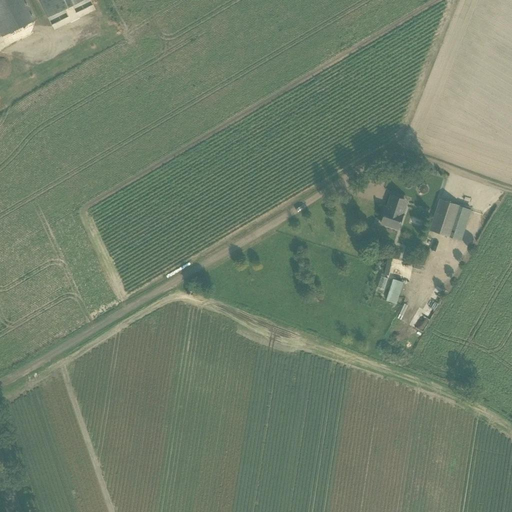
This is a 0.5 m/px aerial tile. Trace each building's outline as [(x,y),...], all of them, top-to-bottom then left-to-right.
[(0,0),(0,32),(2,37),(36,20),(26,0),(0,0)] [(38,0),(47,18),(48,18),(49,21),(51,25),(68,17),(66,13),(65,9),(72,6),(74,9),(76,13),(93,5),(91,1),(90,0),(38,0)] [(419,186),(418,189),(420,193),(424,194),(427,193),(429,189),(427,185),(423,184),(419,186)] [(386,208),(381,223),(398,229),(403,214),(407,201),(402,199),(390,195),(386,208)] [(429,230),(449,237),(459,205),(440,199),(429,230)] [(397,303),(404,282),(393,278),(386,300),(397,303)]
